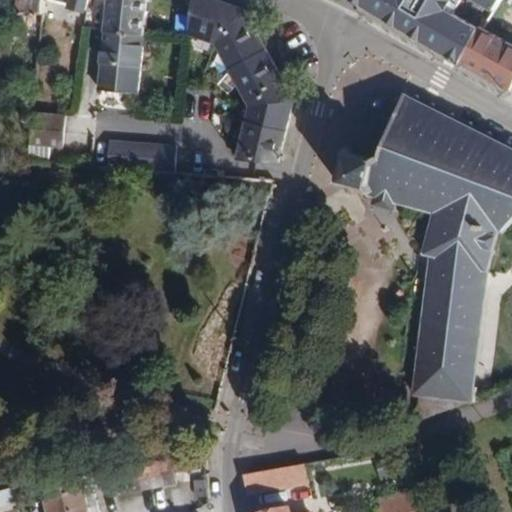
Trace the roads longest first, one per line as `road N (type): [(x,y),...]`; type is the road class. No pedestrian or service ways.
road 1 (residential): [(342,25),(230,410),(229,511)]
road 2 (residential): [(511,120),(342,25)]
